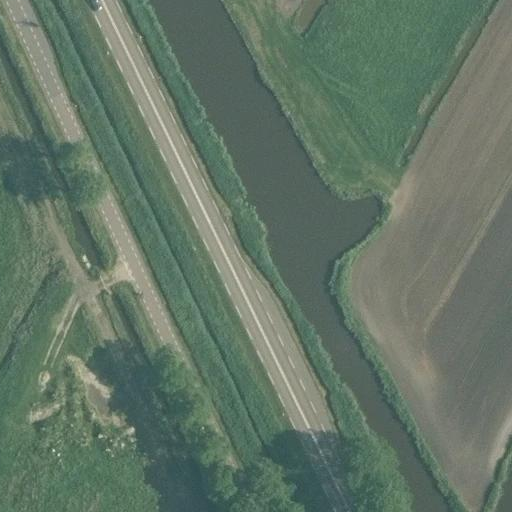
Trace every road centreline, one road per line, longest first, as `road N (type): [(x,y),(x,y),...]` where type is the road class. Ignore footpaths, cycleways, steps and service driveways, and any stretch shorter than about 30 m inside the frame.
road 1 (primary): [(352,511),(104,0)]
road 2 (unclassified): [(253,511),(15,0)]
